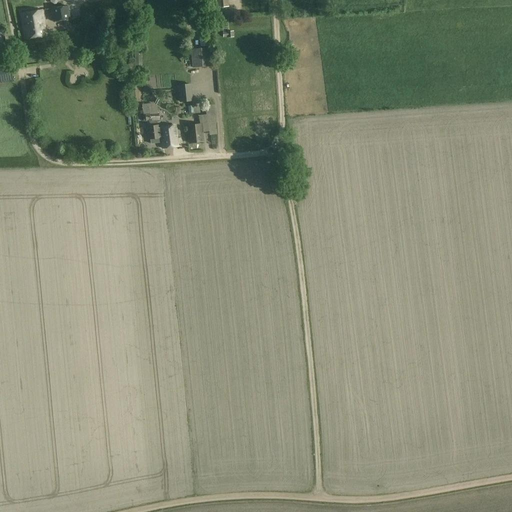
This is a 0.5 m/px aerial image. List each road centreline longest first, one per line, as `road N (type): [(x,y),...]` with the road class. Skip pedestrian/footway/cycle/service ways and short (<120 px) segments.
road 1 (track): [(7,0),(33,143),(55,161),(74,163),(281,151),(274,0)]
road 2 (track): [(127,511),(215,495),(365,500),(511,478)]
